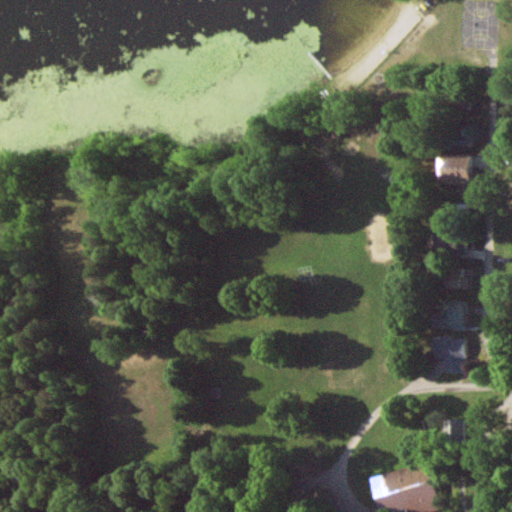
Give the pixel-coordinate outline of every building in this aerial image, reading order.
[(471,184),(472,155),(437,154),(436,184),(471,184)] [(470,276),(463,276),(463,268),(445,267),(444,287),(470,288),(470,276)] [(440,328),(467,329),(467,306),(455,305),(455,301),(441,301),(440,328)] [(436,358),(446,357),(446,372),(465,371),(465,356),(471,356),(470,336),(435,337),(436,358)] [(467,418),(447,418),(447,437),(468,436),(467,418)] [(372,477),(381,511),(389,511),(439,499),(429,462),(372,477)]
